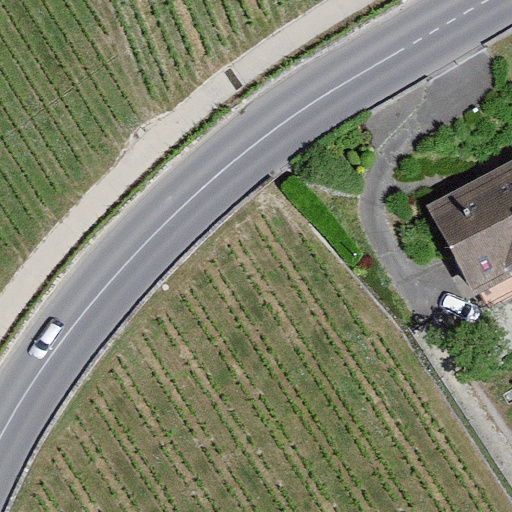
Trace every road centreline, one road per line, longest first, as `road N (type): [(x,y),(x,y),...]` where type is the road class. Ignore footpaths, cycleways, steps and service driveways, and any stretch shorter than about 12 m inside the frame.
road 1 (secondary): [(489,0),(266,135),(169,218),(65,335),(0,440)]
road 2 (track): [(0,319),(54,245),(165,133),(390,0)]
road 3 (unknown): [(355,77),(391,179),(447,268)]
road 4 (track): [(434,344),(511,461)]
